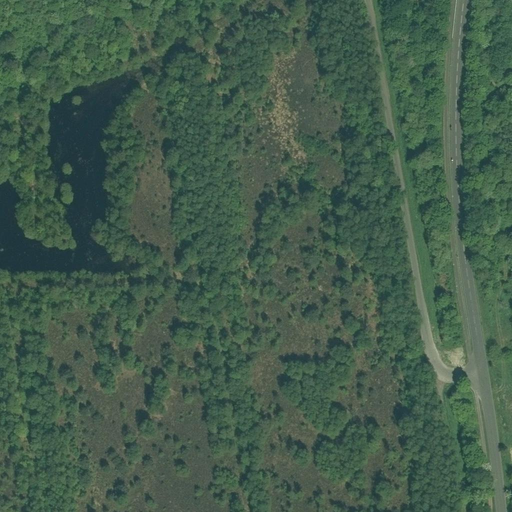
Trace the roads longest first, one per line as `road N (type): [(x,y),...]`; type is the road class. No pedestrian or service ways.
road 1 (unclassified): [(502,511),(458,189),(464,0)]
road 2 (track): [(484,378),(449,375),(432,352),(363,0)]
